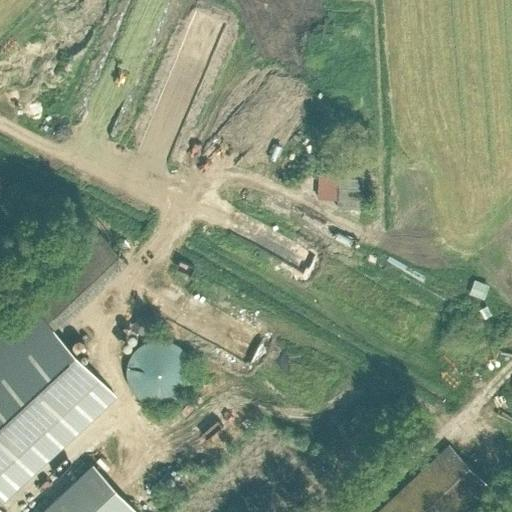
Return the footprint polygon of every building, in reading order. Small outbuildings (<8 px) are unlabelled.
[(317,169),(317,195),(336,195),(336,175),(336,169),(317,169)] [(362,175),(336,175),(336,195),(336,205),(362,205),(362,175)] [(95,374),(53,329),(52,327),(60,320),(34,292),(33,292),(32,306),(0,335),(0,511),(7,511),(8,511),(0,502),(0,498),(113,393),(95,374)] [(502,312),(486,309),(483,324),(499,327),(502,312)] [(142,398),(153,402),(166,402),(177,398),(186,390),(192,379),(193,367),(190,355),(182,346),(172,339),(160,337),(148,339),(138,345),(130,355),(127,366),(128,379),(133,389),(142,398)] [(495,445),(486,435),(477,444),(485,453),(495,445)] [(505,476),(474,441),(461,453),(493,487),(505,476)] [(374,511),(455,511),(487,483),(448,442),(374,511)] [(139,511),(94,462),(39,511),(139,511)]
